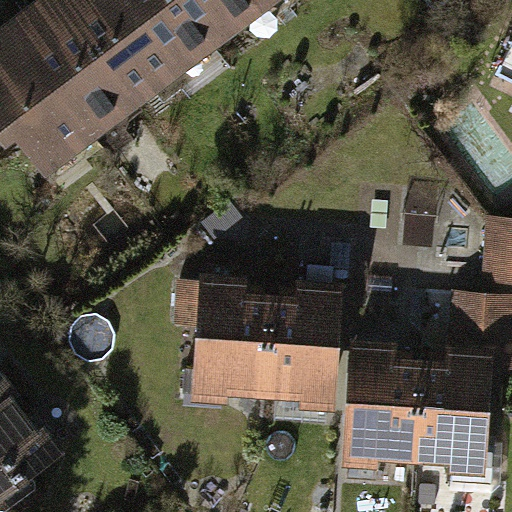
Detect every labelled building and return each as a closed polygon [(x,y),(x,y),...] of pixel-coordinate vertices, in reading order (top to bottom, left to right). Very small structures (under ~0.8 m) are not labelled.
[(72,0),(34,0),(15,13),(101,133),(145,102),(72,0)] [(139,0),(72,0),(145,102),(189,70),(139,0)] [(206,0),(139,0),(189,70),(234,39),(206,0)] [(272,0),(206,0),(234,39),(278,7),(272,0)] [(15,13),(0,24),(0,85),(57,164),(101,133),(15,13)] [(499,197),(511,189),(511,157),(488,121),(461,138),(499,197)] [(486,300),(450,299),(448,350),(489,351),(488,383),(511,383),(511,226),(489,226),(486,300)] [(268,286),(200,282),(192,408),(261,412),(268,286)] [(334,416),(342,291),(268,286),(261,412),(334,416)] [(414,348),(346,346),(341,466),(409,468),(414,348)] [(409,468),(485,471),(488,383),(489,351),(448,350),(414,348),(409,468)] [(0,378),(0,450),(35,425),(0,378)]
